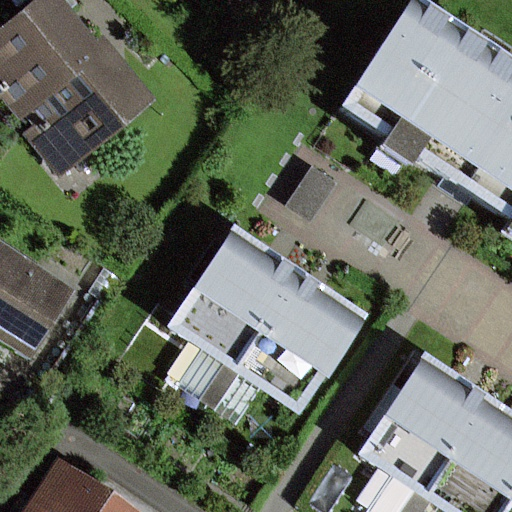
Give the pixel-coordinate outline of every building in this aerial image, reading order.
[(44,0),(31,0),(0,25),(0,113),(58,184),(140,116),(105,73),(63,23),(44,0)] [(203,0),(246,23),(258,0),(203,0)] [(511,58),(426,0),(423,0),(345,115),(511,229),(511,58)] [(270,264),(225,234),(153,340),(291,433),(363,327),(315,295),(270,264)] [(0,362),(7,351),(23,363),(67,295),(26,267),(23,272),(0,257),(0,362)] [(511,511),(511,429),(455,393),(414,367),(348,468),(417,511),(511,511)] [(106,511),(75,488),(56,511),(106,511)]
